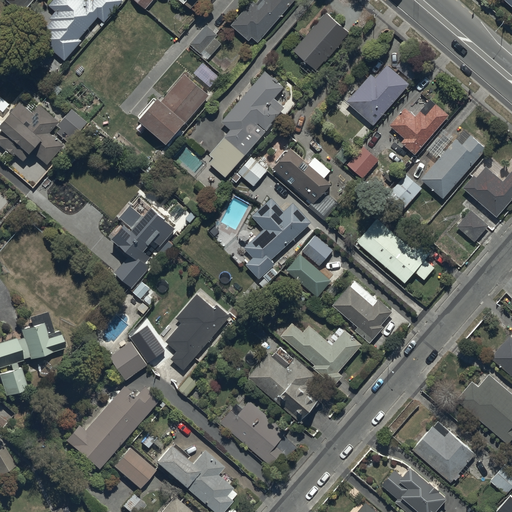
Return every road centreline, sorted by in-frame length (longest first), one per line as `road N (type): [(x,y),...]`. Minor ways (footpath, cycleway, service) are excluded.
road 1 (residential): [(511,246),(280,511)]
road 2 (primary): [(511,79),(419,0)]
